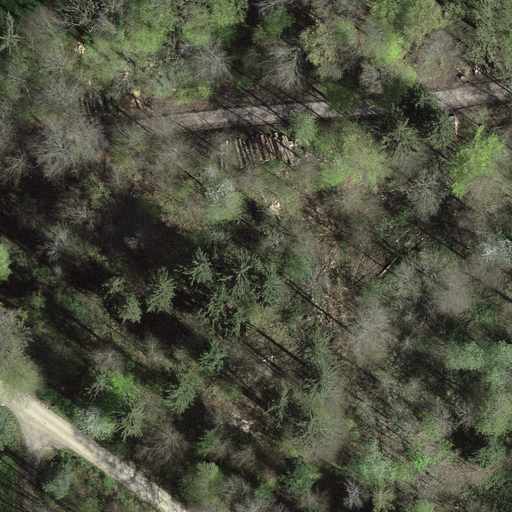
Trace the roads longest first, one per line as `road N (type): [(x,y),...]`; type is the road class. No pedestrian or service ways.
road 1 (track): [(0,143),(511,89)]
road 2 (unclassified): [(0,391),(173,511)]
